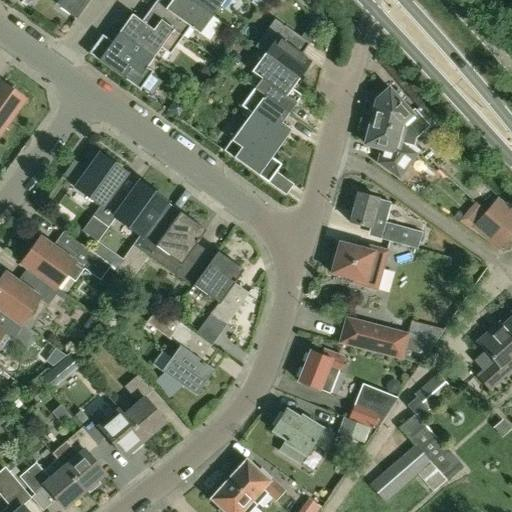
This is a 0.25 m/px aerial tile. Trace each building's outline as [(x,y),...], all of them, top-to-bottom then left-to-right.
[(79,22),(94,3),(90,0),(64,0),(60,6),(79,22)] [(189,28),(199,35),(212,17),(189,0),(171,0),(170,2),(167,0),(156,0),(148,12),(182,37),(189,28)] [(189,0),(212,17),(224,0),(189,0)] [(119,33),(153,58),(159,48),(169,55),(182,37),(148,12),(141,22),(131,15),(119,33)] [(264,54),(298,78),(311,61),(301,54),(309,44),(300,38),(275,20),(261,38),(271,45),(264,54)] [(313,20),(300,38),(309,44),(320,28),(313,20)] [(152,72),(145,67),(153,58),(119,33),(112,43),(102,36),(88,54),(139,90),(152,72)] [(300,95),(291,88),(298,78),(264,54),(251,72),(261,79),(254,89),(287,113),(300,95)] [(151,78),(142,91),(151,97),(160,84),(151,78)] [(0,134),(25,100),(0,81),(0,134)] [(211,93),(210,87),(205,83),(199,91),(207,97),(211,93)] [(277,148),(290,129),(280,123),(287,113),(254,89),(240,107),(250,114),(243,123),(277,148)] [(410,114),(387,90),(377,100),(373,117),(391,121),(388,134),(400,137),(399,142),(412,145),(412,144),(414,138),(426,126),(424,123),(413,111),(410,114)] [(166,110),(165,111),(176,120),(177,119),(184,109),(172,101),(166,110)] [(419,151),(415,144),(412,144),(412,145),(399,142),(400,137),(388,134),(391,121),(373,117),(366,144),(383,149),(379,163),(400,178),(419,151)] [(280,165),(270,157),(277,148),(243,123),(223,152),(267,183),(280,165)] [(131,196),(116,185),(126,172),(101,154),(76,188),(101,206),(93,217),(108,228),(116,218),(131,196)] [(156,215),(166,202),(140,183),(131,196),(116,218),(141,236),(123,261),(116,270),(131,281),(156,247),(171,226),(171,225),(156,215)] [(377,201),(356,195),(349,224),(382,232),(380,240),(417,249),(421,233),(385,224),(390,204),(377,201)] [(511,213),(497,200),(485,214),(509,235),(511,231),(511,213)] [(180,212),(171,225),(171,226),(156,247),(180,265),(173,274),(189,286),(211,255),(196,244),(205,231),(180,212)] [(509,235),(485,214),(473,228),(497,249),(509,235)] [(98,257),(95,255),(91,252),(64,232),(53,247),(40,237),(21,264),(28,268),(56,288),(65,276),(74,283),(84,270),(87,273),(98,257)] [(98,243),(91,252),(95,255),(98,257),(116,270),(123,261),(98,243)] [(376,291),(387,253),(367,247),(366,251),(339,244),(336,253),(332,256),(329,266),(331,271),(330,274),(351,280),(350,284),(376,291)] [(226,326),(249,295),(234,284),(243,271),(218,252),(193,287),(218,305),(210,315),(226,326)] [(30,330),(48,306),(55,296),(64,302),(68,296),(56,288),(28,268),(17,282),(5,273),(0,279),(0,308),(24,325),(30,330)] [(12,341),(24,325),(0,308),(0,358),(2,355),(4,357),(14,342),(12,341)] [(212,347),(211,347),(195,335),(157,308),(146,323),(179,347),(161,371),(195,396),(213,370),(202,362),(212,347)] [(408,336),(345,319),(339,344),(401,361),(401,360),(420,364),(443,331),(411,322),(408,336)] [(494,330),(491,332),(511,355),(511,319),(497,333),(494,330)] [(219,336),(203,325),(195,335),(211,347),(219,336)] [(511,355),(491,332),(479,343),(486,351),(475,361),(484,371),(479,375),(491,389),(511,370),(511,355)] [(51,368),(64,357),(54,350),(44,362),(51,368)] [(309,352),(298,383),(330,395),(343,358),(328,352),(325,358),(309,352)] [(50,390),(78,367),(68,355),(40,379),(50,390)] [(144,440),(165,423),(144,398),(154,390),(141,374),(125,388),(138,404),(124,416),(144,440)] [(418,419),(451,390),(438,374),(414,394),(417,397),(406,406),(414,415),(399,429),(415,446),(369,485),(383,502),(430,461),(447,482),(463,467),(448,451),(444,446),(443,447),(436,439),(438,438),(436,436),(434,437),(418,419)] [(396,398),(362,385),(348,419),(376,430),(396,398)] [(142,442),(144,440),(124,416),(118,409),(104,421),(98,415),(82,429),(97,446),(106,438),(123,458),(128,454),(132,455),(142,447),(142,442)] [(272,433),(285,442),(278,453),(298,466),(314,440),(326,447),(333,436),(322,429),(321,431),(301,418),(299,420),(286,412),(272,433)] [(365,445),(371,430),(342,418),(336,434),(365,445)] [(501,438),(510,430),(502,421),(493,429),(501,438)] [(104,474),(87,454),(97,446),(82,429),(52,455),(57,460),(83,492),(85,490),(89,494),(100,485),(96,481),(104,474)] [(83,492),(57,460),(43,472),(35,463),(19,477),(32,493),(41,484),(63,510),(83,492)] [(251,500),(262,488),(276,501),(285,491),(262,470),(259,473),(246,462),(229,480),(251,500)] [(26,511),(21,506),(30,498),(4,469),(0,471),(0,496),(13,511),(26,511)] [(240,511),(251,500),(229,480),(212,499),(222,508),(219,511),(240,511)] [(318,511),(321,509),(308,500),(299,511),(318,511)]
